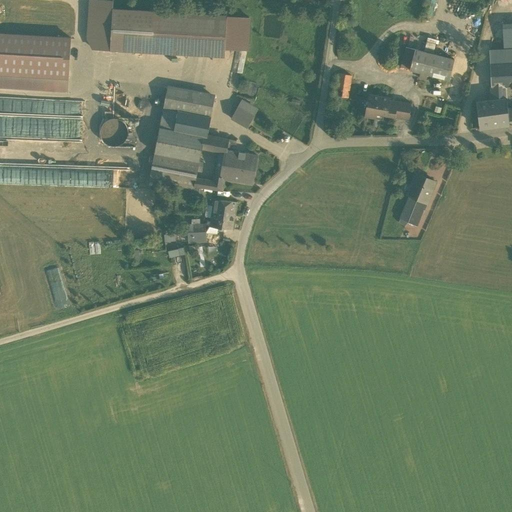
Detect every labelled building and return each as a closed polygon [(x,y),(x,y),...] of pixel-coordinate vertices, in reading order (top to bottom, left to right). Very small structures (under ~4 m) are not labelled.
[(112,9),(113,0),(110,0),(89,0),(87,39),(92,48),(110,49),(112,9)] [(110,49),(152,52),(154,12),(112,9),(110,49)] [(227,16),(154,12),(152,52),(224,56),(225,48),(227,16)] [(227,16),(225,48),(236,49),(247,49),(249,17),(227,16)] [(511,22),(503,23),(504,49),(511,48),(511,22)] [(0,33),(0,73),(68,78),(71,38),(0,33)] [(424,50),(433,53),(437,40),(428,37),(424,50)] [(427,74),(449,80),(454,60),(406,47),(401,67),(427,73),(427,74)] [(511,62),(511,48),(504,49),(489,50),(490,64),(511,62)] [(231,72),(242,73),(246,50),(236,49),(231,72)] [(511,62),(490,64),(491,86),(505,85),(511,84),(511,62)] [(68,78),(0,73),(0,86),(68,90),(68,78)] [(334,95),(346,97),(351,75),(338,73),(334,95)] [(506,97),(505,85),(491,86),(492,99),(506,97)] [(167,88),(163,109),(211,118),(215,97),(167,88)] [(365,116),(376,118),(376,116),(383,118),(384,115),(395,117),(397,105),(389,104),(390,100),(390,98),(369,94),(365,116)] [(476,101),(480,129),(509,125),(508,112),(506,97),(492,99),(476,101)] [(20,133),(94,134),(94,115),(103,115),(104,102),(22,100),(22,125),(20,125),(20,133)] [(241,100),(238,106),(254,116),(258,110),(241,100)] [(395,117),(408,119),(411,107),(397,105),(395,117)] [(231,118),(247,128),(254,116),(238,106),(231,118)] [(207,137),(211,118),(163,109),(154,153),(199,162),(202,147),(212,149),(214,138),(207,137)] [(128,130),(126,125),(123,121),(118,118),(112,118),(107,119),(103,123),(100,128),(100,133),(101,138),(105,143),(110,145),(115,146),(120,144),(125,141),(127,136),(128,130)] [(221,140),(214,138),(212,149),(219,150),(221,140)] [(227,150),(234,151),(236,140),(229,139),(228,141),(229,141),(227,150)] [(226,152),(226,150),(227,150),(229,141),(228,141),(221,140),(219,150),(219,151),(226,152)] [(226,152),(221,176),(222,176),(222,178),(224,179),(252,184),(257,155),(234,151),(227,150),(226,150),(226,152)] [(196,179),(199,162),(154,153),(149,180),(194,189),(194,186),(196,179)] [(424,205),(426,206),(428,203),(436,183),(415,174),(407,194),(410,195),(424,201),(422,204),(424,205)] [(222,191),(224,179),(222,178),(222,176),(221,176),(214,175),(213,182),(196,179),(194,186),(222,191)] [(400,217),(416,223),(424,205),(422,204),(424,201),(410,195),(400,217)] [(213,206),(212,217),(210,227),(218,228),(224,228),(233,230),(235,215),(237,203),(214,200),(213,206)] [(193,224),(193,232),(206,231),(206,224),(200,224),(193,224)] [(188,232),(188,242),(207,241),(206,233),(206,231),(193,232),(188,232)] [(175,233),(164,234),(165,242),(176,241),(175,233)] [(183,247),(168,251),(169,258),(185,254),(183,247)] [(203,247),(197,247),(200,267),(206,266),(203,247)]
